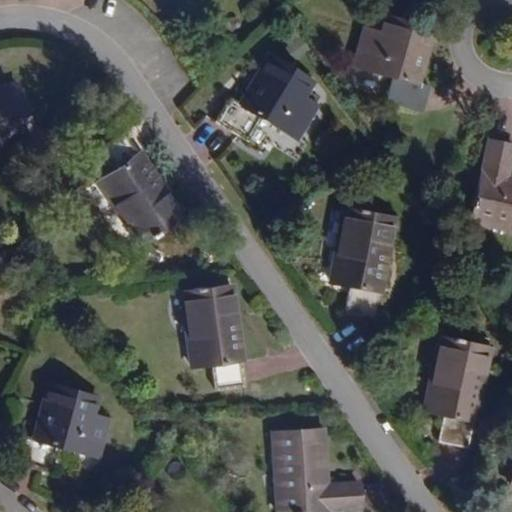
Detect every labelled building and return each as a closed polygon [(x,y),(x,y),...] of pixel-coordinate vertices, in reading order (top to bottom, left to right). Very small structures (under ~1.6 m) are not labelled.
[(412,81),(428,30),(381,14),(376,31),(361,27),(351,60),(388,73),(380,99),(416,111),(424,85),(412,81)] [(311,82),(268,56),(239,104),(228,98),(213,120),(245,141),(257,121),(291,142),(313,106),(301,99),(311,82)] [(0,143),(32,133),(17,86),(0,90),(0,143)] [(134,155),(119,134),(95,150),(110,172),(93,183),(111,210),(115,207),(139,242),(180,214),(137,152),(134,155)] [(511,165),(511,145),(491,142),(477,216),(511,223),(511,229),(511,230),(511,229),(511,177),(510,177),(511,165)] [(383,289),(396,218),(348,209),(339,248),(334,247),(328,277),(348,282),(344,306),(374,313),(379,288),(383,289)] [(244,364),(232,293),(183,302),(189,342),(183,343),(188,373),(209,370),(213,394),(244,390),(240,365),(244,364)] [(474,428),(491,356),(444,344),(435,386),(430,385),(423,415),(442,420),(437,444),(464,450),(470,427),(474,428)] [(93,396),(45,381),(28,434),(17,432),(9,457),(44,468),(52,440),(90,452),(103,416),(89,412),(93,396)] [(325,478),(320,425),(270,429),(274,471),(279,471),(282,508),(358,503),(355,476),(325,478)]
